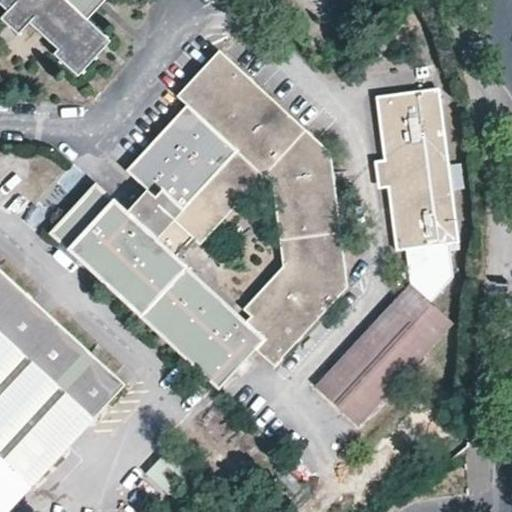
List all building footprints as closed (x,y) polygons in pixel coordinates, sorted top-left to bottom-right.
[(0,0),(0,7),(7,14),(2,20),(17,34),(29,22),(43,36),(58,50),(54,54),(77,75),(92,60),(109,42),(93,27),(86,20),(100,7),(105,0),(0,0)] [(354,16),(339,0),(315,0),(307,9),(334,36),(354,16)] [(96,180),(50,230),(220,385),(253,350),(270,366),(344,287),(328,152),(216,49),(173,96),(183,105),(122,170),(143,189),(126,207),(96,180)] [(427,301),(450,276),(446,243),(456,242),(449,190),(436,87),(372,95),(381,159),(384,187),(393,250),(402,249),(406,283),(311,385),(355,426),(359,422),(450,324),(451,323),(427,301)] [(384,187),(381,159),(371,160),(375,188),(384,187)] [(461,188),(458,163),(446,164),(449,190),(461,188)] [(0,271),(0,459),(29,486),(123,384),(0,271)] [(159,455),(144,473),(167,493),(182,475),(159,455)]
